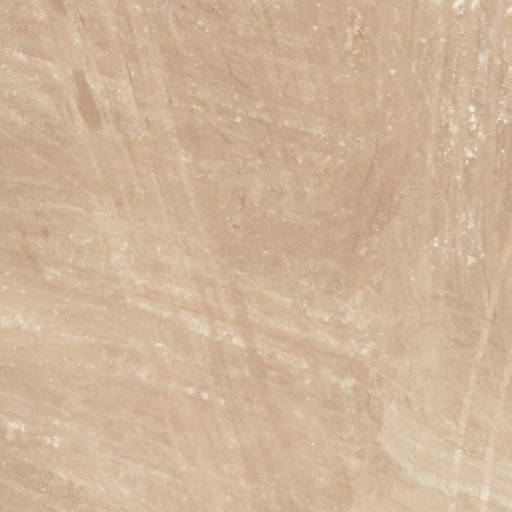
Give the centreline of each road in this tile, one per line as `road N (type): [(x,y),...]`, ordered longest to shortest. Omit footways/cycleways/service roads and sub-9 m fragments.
road 1 (residential): [(402,240),(372,511)]
road 2 (residential): [(511,116),(491,101),(474,62),(478,14),(494,0)]
